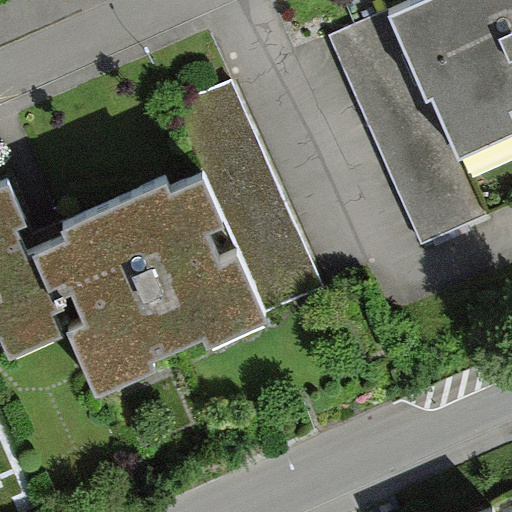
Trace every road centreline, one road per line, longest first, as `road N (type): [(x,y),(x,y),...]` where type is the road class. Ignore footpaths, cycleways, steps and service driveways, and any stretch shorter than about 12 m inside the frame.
road 1 (residential): [(511,376),(206,511)]
road 2 (residential): [(0,66),(156,0)]
